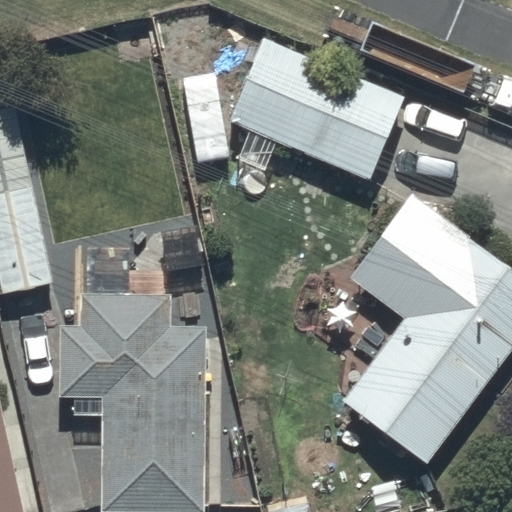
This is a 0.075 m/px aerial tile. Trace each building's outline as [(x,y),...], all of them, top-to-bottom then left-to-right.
[(257,44),(224,125),(364,182),(397,101),(257,44)] [(417,97),(405,127),(487,161),(500,131),(417,97)] [(0,156),(0,281),(0,284),(55,272),(33,172),(17,175),(12,154),(0,156)] [(353,289),(404,326),(347,405),(434,467),(511,357),(511,268),(416,200),(353,289)] [(109,421),(108,511),(213,511),(215,334),(181,334),(181,298),(89,297),(88,332),(68,332),(67,402),(80,403),(80,421),(109,421)] [(21,511),(0,401),(0,511),(21,511)]
